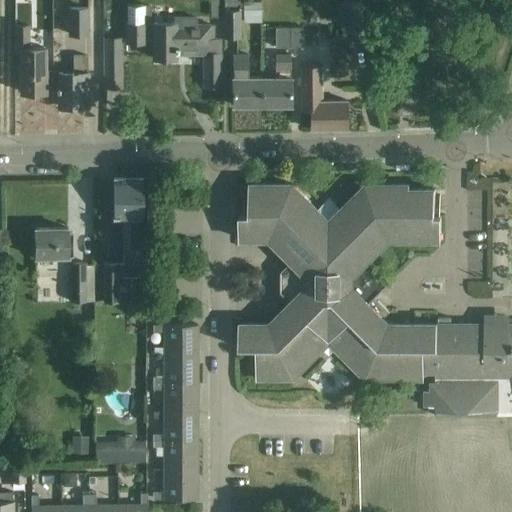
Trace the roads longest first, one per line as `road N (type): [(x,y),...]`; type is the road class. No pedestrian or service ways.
road 1 (residential): [(219,425),(217,155)]
road 2 (tertiary): [(455,151),(217,155)]
road 3 (tertiary): [(217,155),(0,162)]
road 4 (residential): [(455,151),(456,309),(511,309)]
road 5 (residential): [(394,425),(219,425)]
